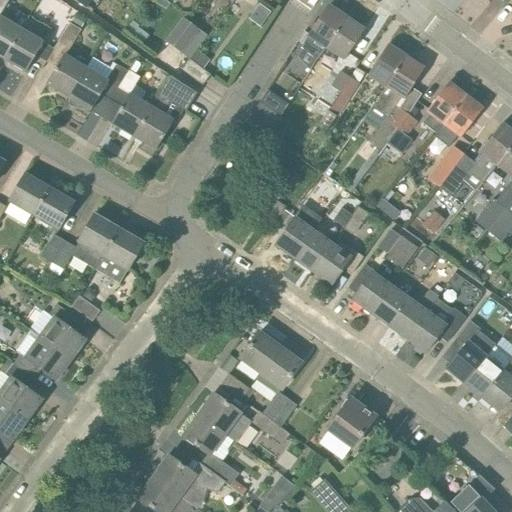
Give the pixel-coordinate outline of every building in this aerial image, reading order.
[(0,0),(0,58),(4,60),(21,30),(0,17),(0,15),(9,0),(0,0)] [(74,0),(87,10),(93,1),(92,0),(74,0)] [(262,1),(252,17),(263,24),(273,7),(262,1)] [(326,48),(327,48),(345,18),(328,7),(301,48),(318,60),(326,48)] [(76,14),(70,24),(80,30),(86,19),(76,14)] [(182,18),(164,42),(189,60),(207,37),(182,18)] [(345,18),(327,48),(345,60),(364,31),(345,18)] [(46,85),(68,99),(86,69),(85,68),(65,56),(81,31),(80,30),(70,24),(69,23),(53,49),(46,62),(56,68),(46,85)] [(36,56),(46,62),(53,49),(21,30),(4,60),(25,73),(36,56)] [(363,118),(364,119),(378,101),(386,87),(405,58),(387,46),(368,75),(385,86),(370,108),(371,108),(363,118)] [(101,95),(111,102),(119,89),(129,72),(137,58),(124,51),(111,72),(90,60),(85,68),(86,69),(68,99),(91,112),(101,95)] [(380,153),(386,145),(407,116),(395,106),(401,97),(404,99),(424,70),(405,58),(386,87),(378,101),(364,119),(378,128),(367,142),(380,153)] [(190,61),(182,71),(203,86),(210,76),(190,61)] [(111,125),(134,138),(151,108),(129,95),(139,78),(129,72),(119,89),(111,102),(121,108),(111,125)] [(327,111),(349,79),(340,72),(318,105),(327,111)] [(159,95),(185,111),(195,94),(169,78),(159,95)] [(349,79),(327,111),(328,111),(336,117),(337,117),(358,84),(349,79)] [(432,137),(433,138),(437,134),(444,125),(466,97),(448,84),(427,112),(429,114),(421,124),(435,134),(432,137)] [(437,134),(433,138),(447,149),(457,135),(461,138),(483,110),(466,97),(444,125),(437,134)] [(280,117),(259,103),(246,122),(268,136),(280,117)] [(151,108),(134,138),(155,151),(173,121),(151,108)] [(326,132),(336,117),(328,111),(318,127),(326,132)] [(407,116),(386,145),(401,155),(414,138),(408,133),(416,122),(407,116)] [(497,165),(511,146),(511,132),(501,125),(480,152),(483,154),(475,164),(468,174),(469,175),(482,185),(497,165)] [(511,146),(497,165),(511,176),(511,146)] [(464,156),(452,147),(427,180),(439,189),(464,156)] [(475,164),(464,156),(439,189),(451,198),(462,184),(469,175),(468,174),(475,164)] [(9,203),(33,217),(49,189),(25,175),(9,203)] [(49,189),(33,217),(58,231),(74,203),(49,189)] [(496,204),(505,211),(511,202),(511,192),(507,189),(496,204)] [(400,213),(382,199),(375,208),(393,221),(400,213)] [(268,215),(276,220),(283,211),(286,208),(277,202),(268,215)] [(357,207),(351,216),(342,228),(351,234),(357,227),(359,228),(368,215),(357,207)] [(332,221),(342,228),(351,216),(340,209),(332,221)] [(275,247),(293,260),(313,232),(295,218),(294,219),(283,211),(276,220),(288,229),(275,247)] [(445,220),(434,211),(422,227),(433,235),(445,220)] [(71,257),(95,271),(102,257),(119,229),(95,215),(78,243),(77,243),(74,248),(65,242),(52,264),(62,271),(71,257)] [(102,257),(95,271),(119,285),(126,271),(127,272),(143,244),(119,229),(102,257)] [(391,251),(400,237),(389,230),(377,248),(383,252),(386,247),(391,251)] [(293,260),(312,273),(333,245),(313,232),(293,260)] [(40,258),(52,264),(65,242),(53,235),(40,258)] [(333,245),(312,273),(331,287),(343,269),(352,274),(363,258),(339,241),(336,247),(333,245)] [(437,257),(425,249),(417,260),(429,268),(437,257)] [(62,271),(52,264),(48,271),(58,277),(62,271)] [(352,301),(370,314),(390,286),(372,273),(352,301)] [(464,281),(453,274),(447,282),(458,290),(464,281)] [(370,314),(388,327),(408,299),(390,286),(370,314)] [(442,290),(436,286),(432,292),(437,296),(442,290)] [(91,303),(95,297),(93,290),(89,287),(82,296),(91,303)] [(436,299),(437,297),(428,291),(418,306),(408,299),(388,327),(406,341),(427,312),(436,299)] [(100,312),(79,297),(71,307),(93,322),(100,312)] [(427,312),(406,341),(425,354),(438,337),(447,344),(465,318),(452,308),(451,310),(436,299),(427,312)] [(29,331),(40,339),(70,361),(84,341),(76,335),(83,324),(56,305),(49,315),(44,311),(29,331)] [(481,330),(471,322),(460,335),(469,343),(470,344),(481,330)] [(240,359),(260,374),(261,375),(280,349),(259,333),(240,359)] [(21,355),(13,365),(34,380),(41,370),(55,381),(70,361),(40,339),(26,358),(21,355)] [(446,370),(463,384),(486,357),(470,344),(469,343),(446,370)] [(255,380),(269,391),(274,385),(282,390),(301,364),(280,349),(261,375),(260,374),(255,380)] [(463,384),(481,399),(503,371),(486,357),(463,384)] [(0,369),(0,370),(1,371),(6,375),(13,365),(7,360),(0,369)] [(511,364),(509,363),(503,371),(481,399),(499,413),(509,401),(511,403),(511,364)] [(11,379),(0,393),(0,401),(27,420),(41,400),(26,390),(34,380),(13,365),(6,375),(11,379)] [(241,401),(249,390),(227,374),(220,385),(241,401)] [(278,393),(262,415),(261,415),(280,429),(296,406),(278,393)] [(198,416),(224,435),(236,444),(251,424),(282,446),(289,435),(280,429),(261,415),(262,415),(257,412),(250,422),(214,395),(198,416)] [(328,431),(352,449),(375,418),(350,400),(328,431)] [(0,431),(12,440),(27,420),(0,401),(0,431)] [(224,435),(198,416),(183,437),(207,454),(209,456),(224,435)] [(511,416),(503,427),(511,436),(511,416)] [(434,460),(423,452),(412,468),(423,476),(434,460)] [(230,487),(239,475),(211,454),(209,456),(207,454),(199,464),(230,487)] [(169,457),(153,478),(196,509),(196,508),(199,509),(206,490),(217,494),(225,483),(220,480),(221,480),(207,470),(204,481),(194,478),(195,476),(169,457)] [(450,503),(458,511),(492,511),(483,501),(494,490),(478,476),(450,503)] [(155,511),(192,511),(193,511),(191,507),(191,506),(196,510),(196,509),(153,478),(138,499),(155,511)] [(351,511),(323,480),(308,493),(325,511),(351,511)] [(264,511),(269,511),(282,501),(270,492),(258,508),(264,511)] [(398,511),(453,511),(444,503),(443,501),(432,511),(430,511),(420,500),(412,501),(406,503),(400,510),(398,511)]
